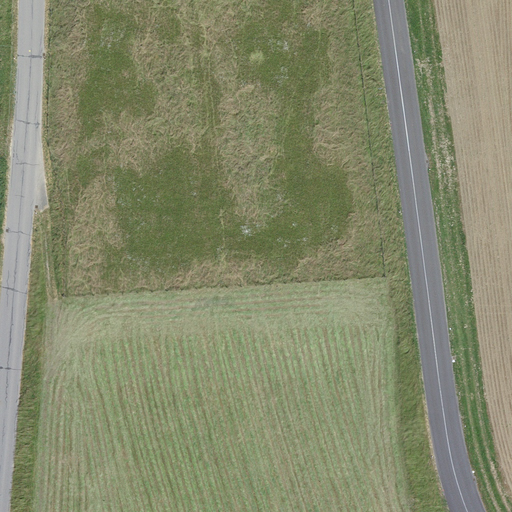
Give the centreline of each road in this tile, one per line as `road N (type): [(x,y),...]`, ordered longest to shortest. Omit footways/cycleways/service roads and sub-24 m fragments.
road 1 (secondary): [(388,0),(442,402),(467,511)]
road 2 (unclassified): [(34,0),(0,511)]
